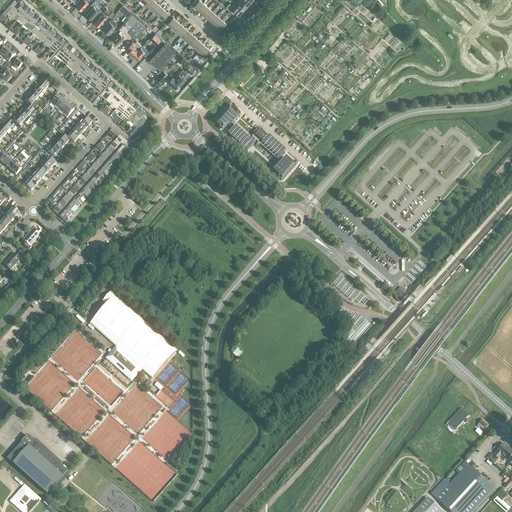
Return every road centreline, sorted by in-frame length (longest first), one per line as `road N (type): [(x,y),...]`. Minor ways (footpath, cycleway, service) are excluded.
road 1 (track): [(205,511),(267,435),(229,387),(233,329),(295,259)]
road 2 (secondary): [(266,251),(212,320),(205,344),(208,450),(200,478),(175,511)]
road 3 (residential): [(34,211),(110,124),(39,62),(0,105)]
road 4 (secondary): [(321,189),(392,120),(511,100)]
road 5 (secondary): [(511,414),(352,273)]
road 6 (track): [(282,511),(364,398)]
road 7 (residential): [(149,94),(47,0)]
road 8 (residential): [(313,170),(215,83)]
